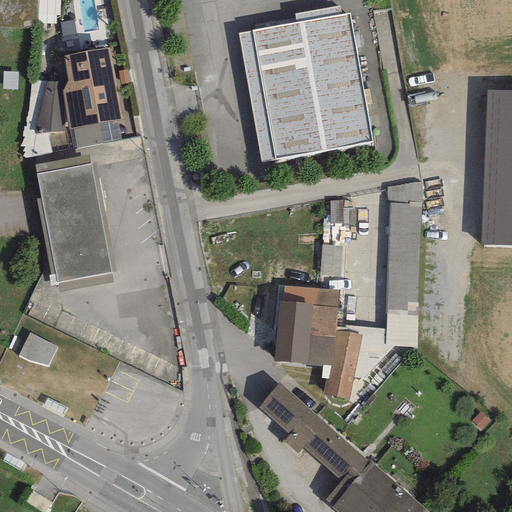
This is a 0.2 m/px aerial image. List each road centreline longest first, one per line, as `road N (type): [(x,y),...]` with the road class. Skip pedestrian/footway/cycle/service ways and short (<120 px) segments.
road 1 (unclassified): [(206,394),(135,0)]
road 2 (unknown): [(155,111),(246,93),(236,19),(262,0)]
road 3 (secondary): [(0,416),(147,496)]
road 4 (unclassified): [(206,394),(189,447),(147,496)]
road 5 (unclassified): [(232,511),(206,394)]
